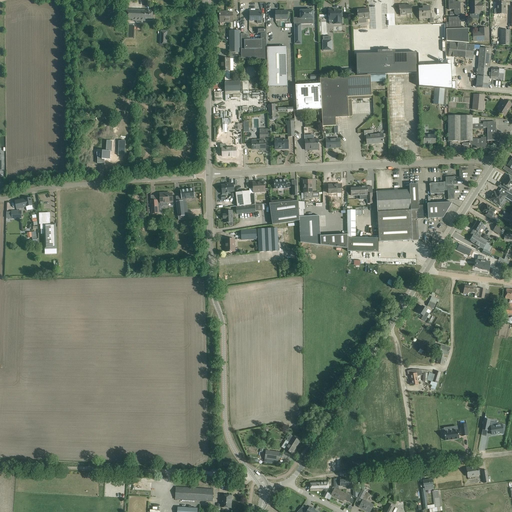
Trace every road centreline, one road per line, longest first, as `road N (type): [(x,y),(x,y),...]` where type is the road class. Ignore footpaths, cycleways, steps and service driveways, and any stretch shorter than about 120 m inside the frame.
road 1 (unclassified): [(287,484),(425,272)]
road 2 (track): [(0,464),(247,476)]
road 3 (residential): [(0,202),(55,186),(208,174)]
road 4 (residential): [(208,174),(412,163)]
road 5 (unknown): [(417,163),(406,112),(412,82),(511,92)]
road 6 (tertiary): [(223,324),(226,430),(265,489)]
road 7 (tertiary): [(208,174),(205,0)]
road 8 (tertiary): [(223,324),(210,285),(208,174)]
road 9 (track): [(413,463),(390,331)]
road 10 (track): [(287,484),(413,463)]
road 11 (unclassified): [(425,272),(490,169)]
